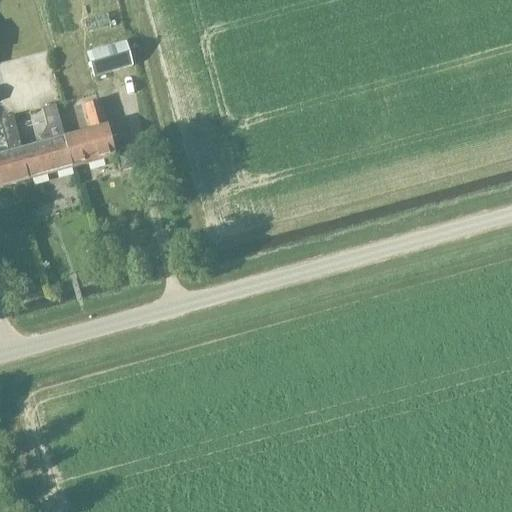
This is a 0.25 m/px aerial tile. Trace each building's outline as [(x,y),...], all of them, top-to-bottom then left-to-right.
[(86,55),(93,78),(131,67),(125,44),(86,55)] [(72,45),(49,51),(52,63),(75,57),(72,45)] [(44,56),(0,68),(0,100),(7,99),(10,110),(37,102),(34,91),(52,86),(44,56)] [(121,70),(98,78),(101,89),(125,81),(121,70)] [(63,140),(71,169),(113,158),(114,158),(99,102),(84,107),(87,120),(92,119),(95,131),(63,140)] [(41,146),(21,151),(29,180),(71,169),(63,140),(54,107),(41,110),(46,128),(39,140),(41,146)] [(125,137),(120,116),(106,119),(111,141),(125,137)] [(21,151),(14,126),(12,118),(0,121),(0,127),(8,155),(0,157),(0,188),(0,189),(2,188),(29,180),(21,151)]
